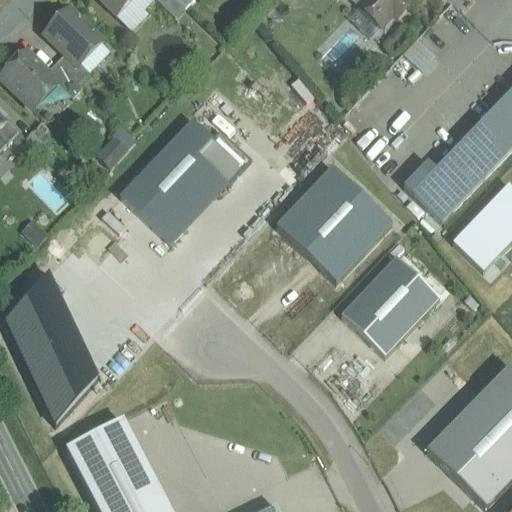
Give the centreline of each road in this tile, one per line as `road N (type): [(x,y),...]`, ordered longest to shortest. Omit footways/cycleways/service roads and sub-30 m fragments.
road 1 (residential): [(369,511),(337,447),(274,373),(216,344)]
road 2 (unknown): [(133,407),(216,344),(152,286)]
